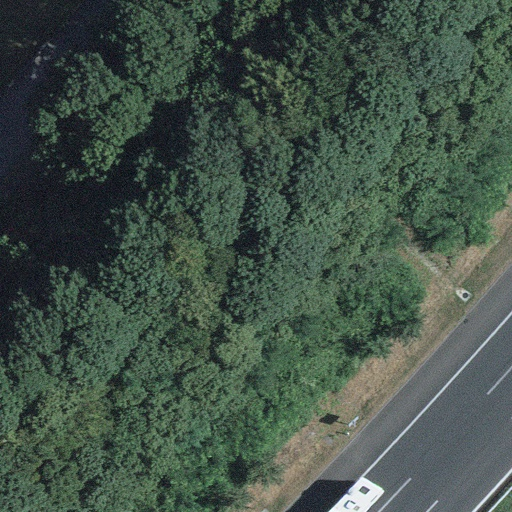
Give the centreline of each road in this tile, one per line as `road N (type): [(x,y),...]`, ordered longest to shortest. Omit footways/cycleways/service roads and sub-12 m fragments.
road 1 (residential): [(0,132),(113,0)]
road 2 (motorway): [(511,386),(397,511)]
